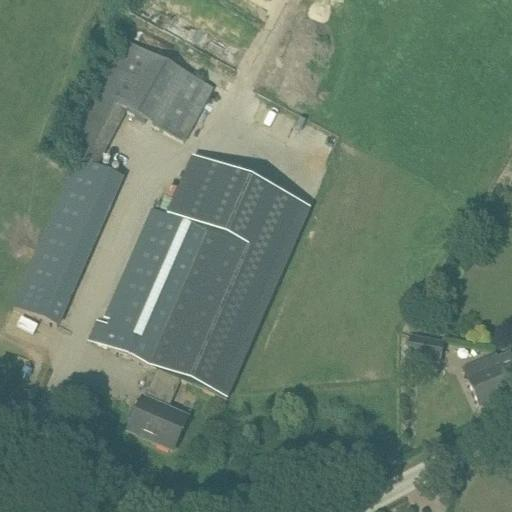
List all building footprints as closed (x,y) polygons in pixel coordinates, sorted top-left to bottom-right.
[(122,180),(97,168),(127,114),(183,145),(213,90),(116,38),(54,153),(78,161),(13,309),(57,329),(122,180)] [(156,372),(151,384),(175,395),(180,383),(227,403),(311,212),(191,159),(166,217),(152,211),(94,344),(156,372)] [(410,339),(407,357),(441,363),(444,345),(410,339)] [(469,382),(480,408),(511,393),(511,389),(507,379),(511,376),(511,358),(510,354),(498,360),(497,356),(464,371),(469,382)] [(168,412),(175,395),(151,384),(143,401),(144,401),(131,431),(156,442),(155,445),(173,453),(187,420),(168,412)]
